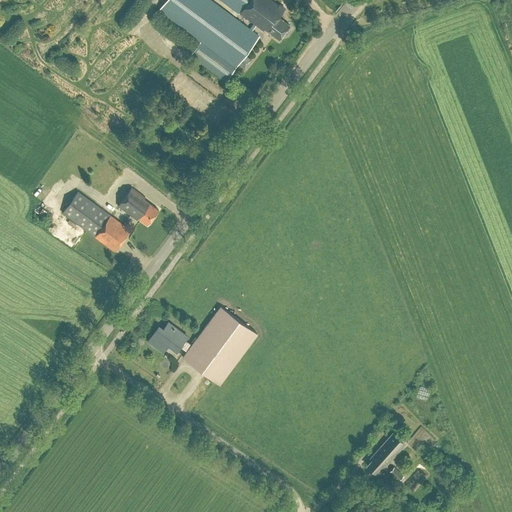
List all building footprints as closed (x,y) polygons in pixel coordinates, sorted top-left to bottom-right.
[(285,9),(273,0),(157,0),(155,2),(160,6),(157,9),(200,41),(190,53),(225,80),(258,35),(212,0),(221,0),(239,13),(240,11),(263,29),(265,28),(279,38),(289,24),(279,16),(285,9)] [(214,110),(220,113),(226,101),(207,93),(199,109),(212,115),(214,110)] [(100,188),(108,193),(112,187),(104,182),(100,188)] [(147,224),(158,209),(143,198),(144,196),(131,186),(117,205),(137,219),(138,218),(147,224)] [(130,229),(77,191),(58,218),(65,223),(69,218),(94,236),(91,239),(97,243),(100,240),(114,250),(130,229)] [(220,383),(258,333),(221,306),(191,345),(185,339),(188,336),(168,321),(163,328),(158,325),(147,339),(161,350),(167,343),(177,351),(181,345),(188,351),(184,356),(220,383)] [(421,393),(431,397),(435,388),(424,384),(421,393)] [(382,469),(405,442),(392,431),(369,458),(371,459),(366,465),(375,473),(380,467),(382,469)] [(398,479),(403,474),(394,465),(389,470),(398,479)] [(355,506),(362,498),(354,491),(346,499),(355,506)]
